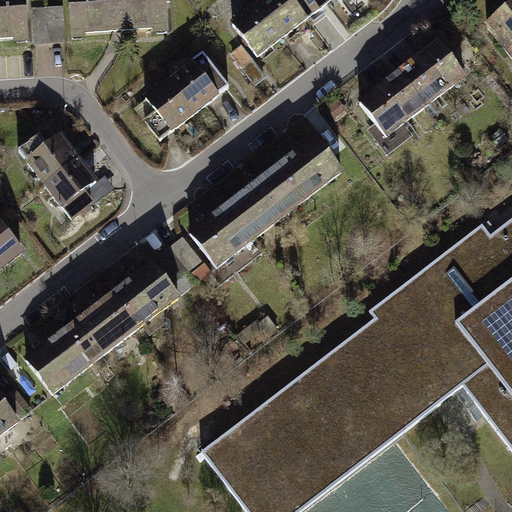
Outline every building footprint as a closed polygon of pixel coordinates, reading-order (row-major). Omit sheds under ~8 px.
[(0,0),(0,44),(11,44),(11,48),(32,47),(29,0),(0,0)] [(136,38),(136,34),(150,33),(151,37),(172,36),(169,0),(70,0),(73,42),(93,41),(93,36),(110,35),(110,40),(136,38)] [(261,63),(347,0),(274,0),(236,28),(261,63)] [(511,12),(487,30),(511,63),(511,12)] [(384,143),(468,82),(443,47),(359,108),(384,143)] [(205,59),(176,81),(205,118),(232,96),(205,59)] [(205,118),(176,81),(148,103),(176,140),(205,118)] [(193,236),(221,272),(347,177),(319,141),(193,236)] [(66,145),(30,171),(75,231),(122,197),(108,178),(97,186),(66,145)] [(461,331),(511,291),(511,221),(490,238),(485,231),(373,317),(379,325),(206,458),(247,511),(306,511),(465,391),(492,370),(461,331)] [(0,280),(28,259),(0,223),(0,280)] [(214,280),(186,242),(160,261),(187,299),(214,280)] [(28,364),(56,400),(181,305),(154,269),(28,364)] [(511,291),(461,331),(492,370),(511,396),(511,291)] [(511,451),(511,396),(492,370),(465,391),(511,451)] [(0,444),(21,428),(0,401),(0,444)]
